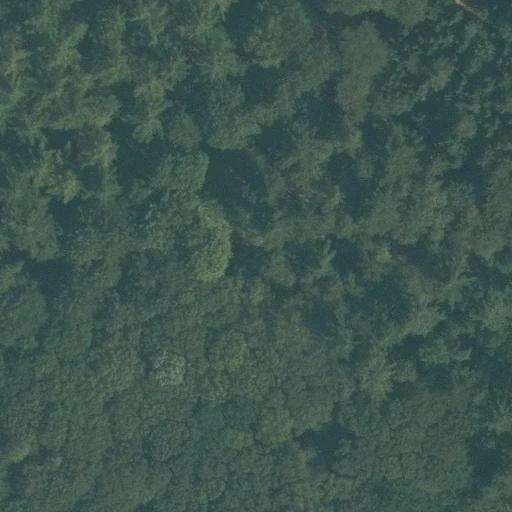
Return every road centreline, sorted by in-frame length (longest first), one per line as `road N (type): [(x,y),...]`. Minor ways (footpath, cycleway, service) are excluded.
road 1 (track): [(265,16),(0,281)]
road 2 (track): [(265,16),(511,236)]
